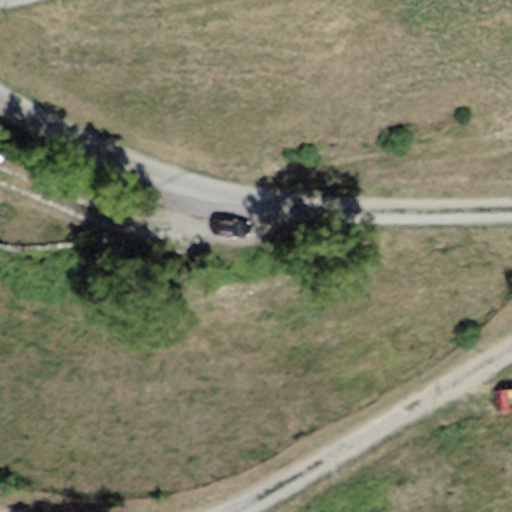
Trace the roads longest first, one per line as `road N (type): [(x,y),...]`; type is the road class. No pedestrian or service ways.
road 1 (track): [(215,511),(511,349)]
road 2 (track): [(511,215),(198,208)]
road 3 (residential): [(0,112),(198,208)]
